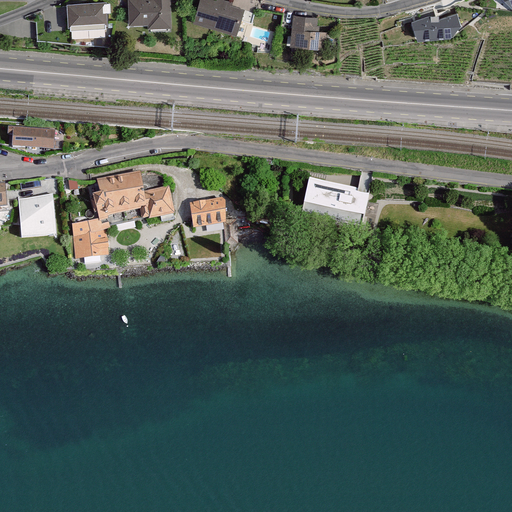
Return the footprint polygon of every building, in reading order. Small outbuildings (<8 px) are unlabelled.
[(130,1),(131,25),(150,24),(150,30),(170,30),(169,0),(153,0),(154,0),(130,1)] [(196,0),(190,22),(235,35),(243,8),(229,4),(230,0),(229,0),(196,0)] [(68,5),(69,28),(106,25),(105,3),(68,5)] [(460,26),(455,11),(414,23),(418,38),(453,35),(460,26)] [(293,16),(290,47),(326,50),(328,32),(317,31),(318,18),(293,16)] [(9,148),(50,150),(51,131),(6,129),(5,136),(10,136),(9,148)] [(91,195),(99,219),(72,226),(76,258),(108,255),(106,228),(160,213),(161,222),(175,221),(168,189),(144,194),(139,171),(95,180),(98,193),(91,195)] [(360,192),(371,193),(373,174),(362,173),(360,192)] [(20,185),(21,195),(35,193),(33,183),(20,185)] [(370,195),(309,183),(304,210),(364,222),(370,195)] [(24,234),(54,232),(52,200),(21,202),(24,234)] [(222,201),(190,206),(193,223),(225,219),(222,201)]
